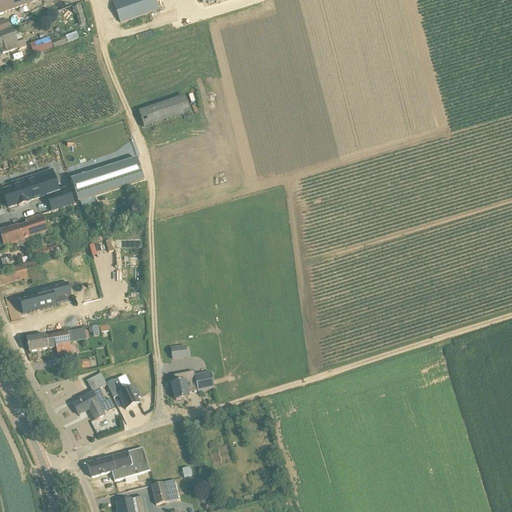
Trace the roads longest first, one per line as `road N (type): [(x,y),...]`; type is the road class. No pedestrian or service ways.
road 1 (track): [(511,317),(163,422),(149,162),(109,70),(92,0)]
road 2 (residential): [(74,452),(0,303)]
